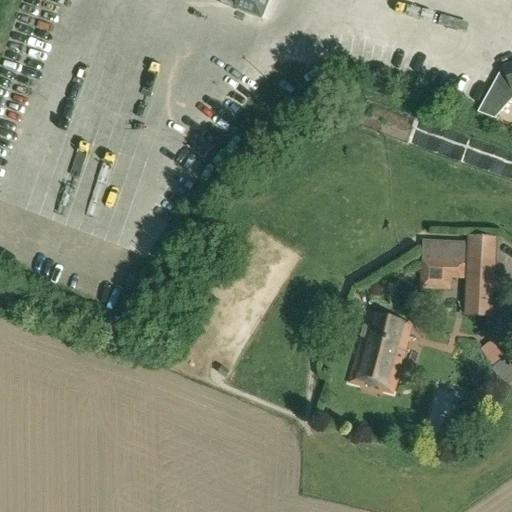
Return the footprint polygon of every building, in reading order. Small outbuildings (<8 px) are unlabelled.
[(210,0),(212,0),(211,0),(221,0),(220,3),(262,20),(269,0),(210,0)] [(511,100),(511,62),(502,66),(483,102),(478,113),(492,118),(494,119),(511,100)] [(91,95),(86,104),(105,115),(110,107),(91,95)] [(20,192),(18,191),(8,220),(32,229),(58,158),(36,150),(20,192)] [(470,236),(467,316),(491,318),(495,237),(470,236)] [(465,280),(466,243),(421,242),(420,290),(451,291),(451,280),(465,280)] [(393,395),(411,324),(368,313),(350,384),(393,395)] [(507,385),(511,381),(511,368),(504,357),(493,365),(507,385)]
